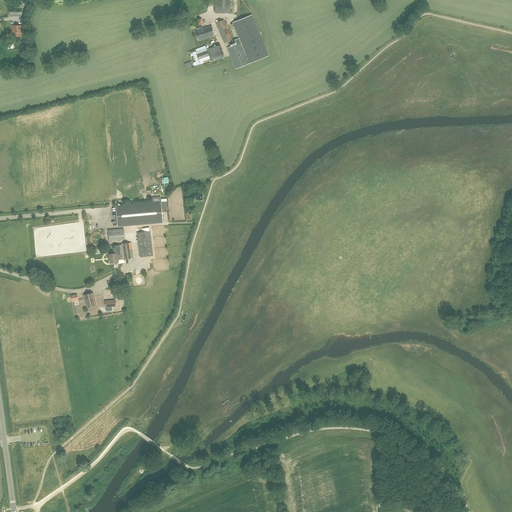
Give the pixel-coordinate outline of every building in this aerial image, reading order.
[(215,0),(216,13),(230,13),(230,0),(215,0)] [(10,16),(22,16),(22,8),(10,8),(10,16)] [(236,69),(244,66),(269,55),(252,14),(232,23),(239,38),(234,40),(236,44),(235,45),(227,48),(236,69)] [(224,43),(232,40),(224,20),(216,23),(224,43)] [(214,36),(211,25),(203,28),(202,26),(197,28),(197,30),(195,30),(198,41),(214,36)] [(12,36),(22,36),(22,26),(12,26),(12,36)] [(193,66),(210,60),(205,46),(188,52),(193,66)] [(226,58),(225,52),(218,53),(217,47),(213,48),(213,52),(212,52),(214,60),(226,58)] [(118,227),(162,223),(161,202),(116,206),(118,227)] [(109,241),(125,240),(124,228),(108,230),(109,241)] [(140,257),(153,255),(150,231),(137,233),(140,257)] [(132,252),(131,243),(121,244),(121,246),(119,246),(112,247),(113,254),(109,254),(110,263),(118,262),(118,259),(123,258),(123,259),(133,258),(132,252)] [(87,308),(96,305),(93,293),(83,295),(87,308)] [(110,307),(116,306),(115,300),(105,301),(106,308),(110,308),(110,307)]
